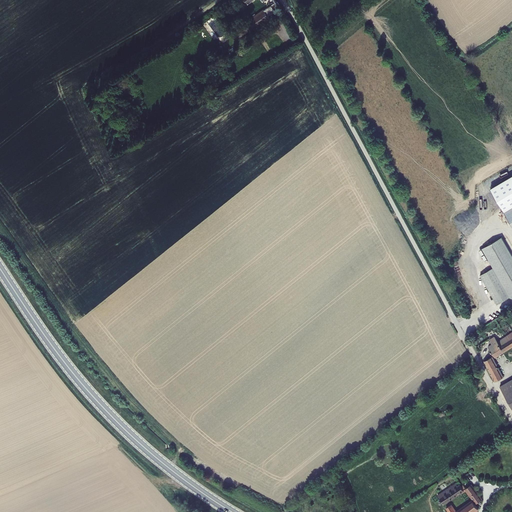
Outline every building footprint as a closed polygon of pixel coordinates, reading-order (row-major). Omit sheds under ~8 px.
[(281,8),(278,1),(232,32),(237,39),(253,28),(254,29),(270,19),(268,16),(281,8)] [(511,254),(502,237),(482,248),(493,267),(480,275),(497,304),(510,297),(511,299),(511,254)] [(489,347),(495,357),(511,346),(511,332),(498,341),(495,337),(490,340),(493,344),(489,347)] [(485,361),(495,381),(503,377),(492,357),(485,361)] [(511,379),(500,386),(511,406),(511,379)] [(455,484),(438,495),(444,504),(462,492),(464,490),(460,485),(458,486),(457,487),(455,484)] [(473,511),(478,509),(475,504),(482,500),(471,484),(466,488),(466,489),(467,491),(475,502),(474,503),(473,501),(456,511),(451,504),(442,511),(473,511)]
